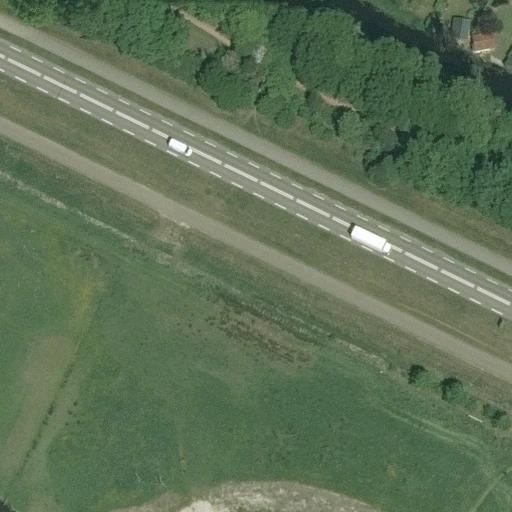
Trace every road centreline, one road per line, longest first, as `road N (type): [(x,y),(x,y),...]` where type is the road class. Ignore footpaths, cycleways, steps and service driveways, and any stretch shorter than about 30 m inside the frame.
road 1 (unclassified): [(511,378),(0,126)]
road 2 (unclassified): [(511,269),(0,20)]
road 3 (tertiary): [(511,305),(0,57)]
